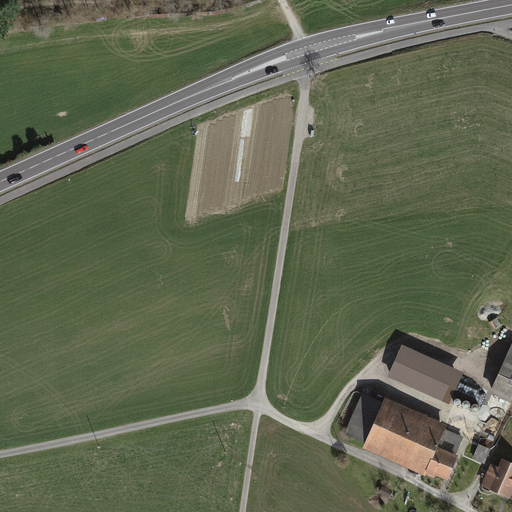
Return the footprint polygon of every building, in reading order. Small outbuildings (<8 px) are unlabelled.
[(511,344),(490,393),(511,403),(511,344)] [(463,373),(403,346),(389,377),(448,404),(463,373)] [(363,392),(345,434),(448,477),(466,436),(363,392)] [(471,404),(470,402),(469,401),(467,400),(465,401),(463,403),(463,406),(465,408),(468,408),(471,407),(471,404)] [(478,404),(476,404),(472,406),(472,409),(473,411),(476,412),(479,412),(480,409),(480,406),(478,404)] [(484,463),(490,449),(479,444),(473,458),(484,463)] [(499,467),(491,464),(481,486),(511,498),(511,495),(511,462),(503,458),(499,467)] [(383,486),(379,493),(389,499),(393,492),(383,486)]
